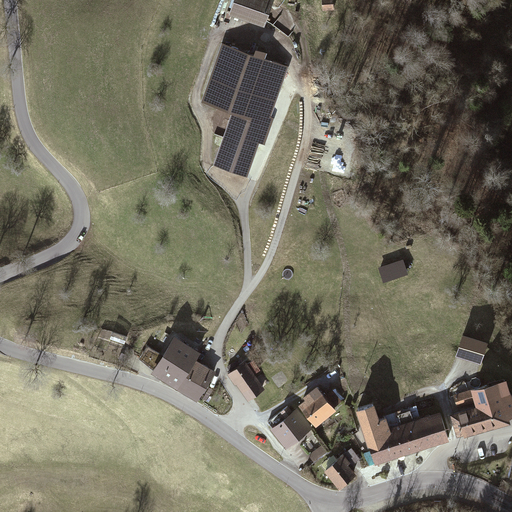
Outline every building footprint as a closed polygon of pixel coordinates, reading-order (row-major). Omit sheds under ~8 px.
[(234,0),(230,16),(265,28),(274,0),(234,0)] [(249,53),(222,43),(201,101),(232,112),(214,163),(249,176),(288,67),(265,59),(269,48),(253,42),(249,53)] [(337,139),(329,166),(352,173),(360,145),(337,139)] [(402,260),(377,268),(382,282),(406,274),(402,260)] [(463,333),(457,356),(483,363),(489,341),(463,333)] [(201,353),(174,336),(151,372),(198,401),(216,372),(197,360),(201,353)] [(365,356),(376,385),(405,374),(393,345),(365,356)] [(229,372),(248,401),(264,390),(245,361),(229,372)] [(451,412),(458,434),(511,419),(511,391),(511,389),(505,391),(502,380),(453,393),(457,406),(477,400),(478,404),(451,412)] [(306,401),(300,404),(314,426),(335,412),(333,409),(341,404),(332,390),(324,395),(319,387),(303,397),(306,401)] [(376,463),(450,439),(440,409),(419,416),(416,405),(382,416),(377,401),(358,407),(376,463)] [(289,404),(266,422),(287,448),(310,430),(289,404)] [(320,445),(308,455),(315,464),(327,453),(320,445)] [(351,447),(324,470),(341,489),(358,475),(351,467),(361,459),(351,447)]
